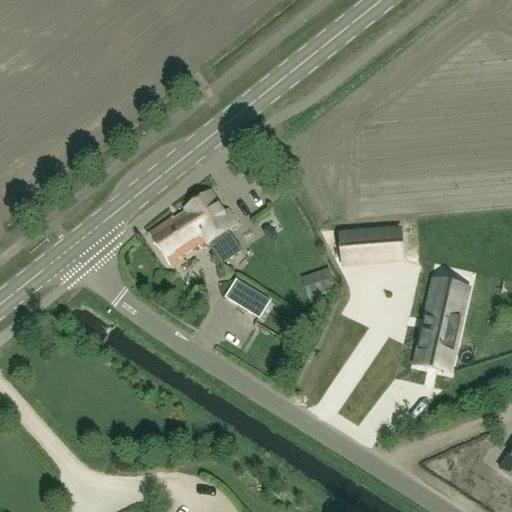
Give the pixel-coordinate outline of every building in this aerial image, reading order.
[(187,213),(207,243),(209,246),(238,227),(228,212),(224,214),(210,194),(185,210),(187,213)] [(207,243),(187,213),(174,221),(172,218),(149,234),(170,266),(198,247),(199,248),(207,243)] [(399,234),(343,239),(346,266),(402,261),(399,234)] [(303,279),(309,300),(336,291),(330,270),(303,279)] [(237,282),(226,299),(261,321),(271,304),(237,282)] [(425,331),(417,366),(449,373),(461,321),(460,321),(464,306),(432,299),(429,314),(427,322),(426,321),(426,323),(427,323),(426,330),(424,329),(424,331),(425,331)] [(511,478),(511,452),(500,470),(511,478)]
